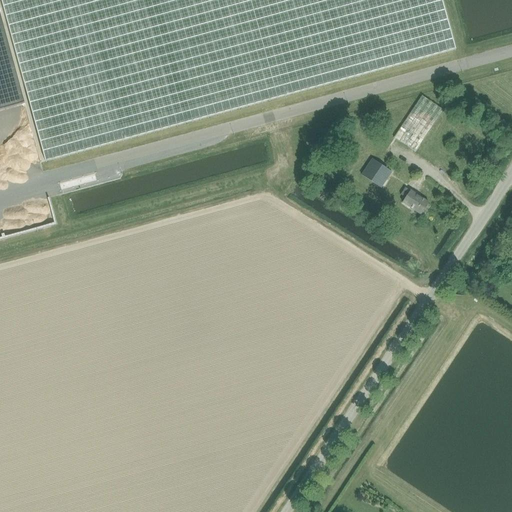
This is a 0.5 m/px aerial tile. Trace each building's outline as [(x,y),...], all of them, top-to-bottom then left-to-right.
[(0,0),(45,162),(456,51),(441,0),(0,0)] [(4,28),(0,28),(0,111),(24,105),(4,28)] [(422,96),(393,138),(415,152),(443,110),(422,96)] [(380,188),(391,172),(372,159),(361,175),(380,188)] [(420,215),(428,203),(410,191),(409,191),(405,188),(400,194),(405,198),(402,202),(420,215)]
